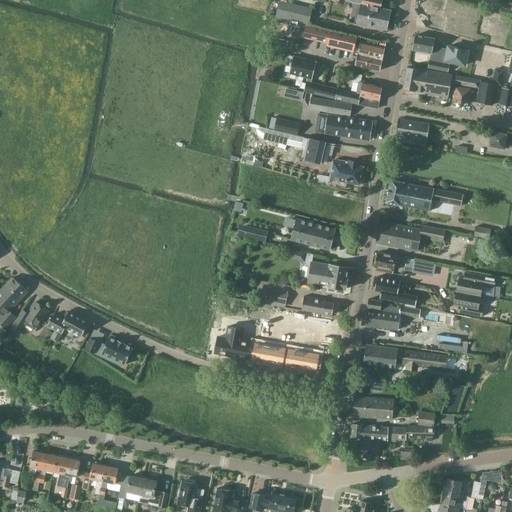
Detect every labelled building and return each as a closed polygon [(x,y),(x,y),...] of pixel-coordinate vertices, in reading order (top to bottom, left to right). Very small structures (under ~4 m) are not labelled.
[(349,0),(350,1),(349,2),(361,4),(357,23),(386,30),(391,10),(380,8),(381,0),(349,0)] [(435,0),(420,0),(418,12),(425,14),(425,15),(430,16),(430,15),(432,16),(429,28),(441,30),(443,19),(440,18),(443,2),(435,0)] [(279,2),(276,17),(294,21),(298,6),(279,2)] [(486,16),(483,32),(493,34),(490,46),(502,49),(509,21),(486,16)] [(361,39),(361,38),(306,25),(303,38),(327,43),(327,46),(334,47),(335,45),(341,46),(340,49),(353,52),(357,38),(361,39)] [(432,53),(435,39),(415,35),(412,50),(432,53)] [(361,38),(361,39),(355,65),(380,71),(385,48),(377,46),(378,43),(361,38)] [(446,58),(438,56),(431,55),(430,60),(429,60),(428,67),(436,69),(448,72),(450,64),(449,64),(450,62),(465,65),(468,50),(448,46),(446,58)] [(304,91),(336,99),(338,90),(338,89),(312,83),(317,62),(293,56),(289,74),(308,78),(307,81),(304,91)] [(473,87),(475,80),(407,67),(403,89),(416,91),(416,93),(421,94),(421,92),(448,97),(451,83),(473,87)] [(493,82),(501,84),(504,71),(496,69),(493,82)] [(493,105),(497,84),(481,81),(477,102),(493,105)] [(338,90),(336,99),(353,103),(378,108),(382,86),(359,82),(356,93),(338,90)] [(500,104),(511,106),(511,90),(503,89),(500,104)] [(326,112),(350,115),(352,104),(311,97),(309,109),(326,112)] [(329,114),(329,115),(318,113),(315,131),(369,140),(372,121),(329,114)] [(297,136),(300,124),(277,118),(277,119),(273,118),(270,129),(297,136)] [(395,136),(412,139),(411,142),(426,145),(427,138),(429,124),(398,119),(395,136)] [(301,148),(299,158),(320,163),(325,142),(304,137),(297,136),(270,129),(260,127),(256,129),(258,134),(260,138),(264,140),(301,148)] [(487,148),(503,151),(506,136),(490,132),(487,148)] [(459,153),(466,155),(467,148),(461,146),(459,153)] [(318,182),(318,183),(328,184),(328,185),(334,186),(346,189),(347,182),(361,185),(361,183),(364,181),(365,176),(363,174),(364,167),(358,165),(359,162),(349,161),(336,159),(335,161),(333,161),(330,177),(319,175),(319,176),(318,182)] [(391,180),(386,203),(429,211),(431,200),(462,206),(464,195),(391,180)] [(306,221),(297,219),(291,240),(329,250),(335,229),(314,223),(313,222),(308,220),(306,221)] [(397,235),(395,247),(417,251),(420,237),(442,241),(444,230),(421,225),(421,230),(380,221),(378,231),(397,235)] [(268,231),(246,226),(244,235),(265,241),(268,231)] [(473,236),(489,239),(491,229),(475,226),(473,236)] [(376,243),(395,247),(397,235),(378,231),(376,243)] [(289,248),(287,257),(304,262),(307,253),(289,248)] [(415,261),(415,260),(396,256),(378,252),(375,267),(393,271),(395,262),(405,264),(404,270),(412,272),(413,270),(415,261)] [(307,253),(304,262),(308,267),(307,278),(309,278),(308,283),(346,289),(349,267),(312,262),(313,255),(307,253)] [(459,278),(457,291),(480,296),(493,298),(494,286),(495,278),(473,274),(471,280),(459,278)] [(0,311),(2,313),(0,315),(0,322),(6,328),(16,317),(9,311),(28,291),(13,277),(0,290),(0,311)] [(398,290),(400,281),(377,277),(374,290),(389,293),(388,300),(402,303),(402,305),(415,308),(418,296),(404,294),(405,292),(398,290)] [(265,289),(263,303),(277,306),(280,292),(265,289)] [(457,291),(454,305),(466,307),(465,313),(481,316),(483,308),(478,308),(480,296),(457,291)] [(304,296),(302,309),(332,315),(334,303),(320,301),(320,299),(304,296)] [(368,299),(367,308),(382,310),(383,306),(381,306),(382,304),(383,304),(383,301),(368,299)] [(9,346),(17,333),(18,334),(25,324),(36,331),(49,310),(36,302),(28,314),(23,310),(11,329),(3,342),(9,346)] [(382,310),(367,308),(365,325),(398,330),(400,315),(419,318),(421,310),(401,307),(401,308),(383,306),(382,310)] [(89,323),(68,312),(64,319),(54,314),(47,325),(62,334),(66,327),(82,336),(89,323)] [(218,337),(215,353),(247,359),(250,342),(241,341),(242,336),(243,329),(228,326),(226,338),(218,337)] [(97,350),(102,352),(101,354),(125,365),(127,362),(129,363),(132,356),(130,355),(133,348),(125,344),(117,340),(117,341),(109,337),(105,346),(100,343),(90,338),(86,348),(95,353),(97,350)] [(255,343),(252,360),(282,365),(285,349),(255,343)] [(407,366),(417,367),(417,365),(442,368),(431,366),(432,355),(444,357),(444,356),(398,350),(398,348),(366,344),(363,365),(395,369),(397,358),(408,359),(407,366)] [(289,349),(286,366),(316,371),(319,355),(289,349)] [(353,416),(393,420),(395,399),(355,395),(353,416)] [(419,412),(418,425),(434,426),(435,413),(419,412)] [(381,441),(382,427),(352,424),(350,442),(361,443),(360,449),(369,450),(370,440),(381,441)] [(388,428),(382,427),(381,441),(387,441),(387,442),(396,442),(396,440),(406,440),(406,438),(426,439),(426,441),(432,441),(432,439),(433,439),(436,427),(406,426),(406,428),(388,428)] [(34,482),(39,483),(41,475),(42,469),(45,453),(33,451),(30,467),(37,468),(34,482)] [(42,469),(54,471),(57,456),(45,453),(42,469)] [(58,486),(63,487),(69,458),(64,457),(63,455),(59,454),(57,456),(54,471),(60,473),(58,486)] [(69,458),(63,487),(68,488),(69,482),(71,482),(72,475),(78,476),(81,461),(80,461),(79,458),(75,457),(73,459),(69,458)] [(94,494),(99,495),(106,466),(101,465),(100,463),(95,462),(94,464),(93,463),(91,473),(85,472),(82,488),(88,490),(91,478),(97,480),(94,494)] [(106,466),(99,495),(105,496),(108,482),(115,483),(118,469),(117,468),(117,466),(112,465),(111,467),(106,466)] [(0,467),(0,480),(10,482),(18,484),(20,472),(0,467)] [(127,492),(140,494),(144,478),(130,475),(128,485),(121,484),(118,497),(126,499),(127,492)] [(149,504),(149,502),(152,503),(151,504),(158,506),(165,508),(169,493),(155,490),(156,487),(157,487),(159,479),(149,477),(148,479),(144,478),(140,494),(139,502),(149,504)] [(447,478),(444,491),(468,496),(464,495),(465,490),(460,489),(462,481),(447,478)] [(182,481),(180,489),(179,489),(178,495),(179,495),(177,504),(188,507),(187,511),(199,511),(202,500),(194,499),(198,484),(195,483),(195,482),(193,481),(191,480),(190,480),(188,480),(185,480),(185,481),(182,481)] [(471,497),(477,498),(480,482),(474,481),(471,497)] [(480,482),(477,498),(483,499),(486,484),(480,482)] [(72,484),(69,497),(79,500),(82,486),(72,484)] [(217,488),(213,511),(215,511),(244,511),(247,501),(232,498),(233,491),(225,490),(226,488),(224,488),(222,487),(220,487),(219,488),(217,488)] [(16,500),(24,502),(26,493),(18,491),(16,500)] [(444,491),(441,504),(456,507),(466,509),(468,496),(444,491)] [(282,511),(285,511),(293,511),(296,511),(296,508),(295,506),(296,498),(285,496),(284,493),(281,493),(279,494),(273,493),(271,499),(265,498),(266,496),(253,493),(250,508),(263,510),(264,506),(270,507),(269,509),(275,510),(274,511),(282,511)] [(358,511),(361,501),(360,501),(358,511),(347,508),(345,511),(358,511)] [(373,511),(371,511),(372,503),(361,501),(358,511),(373,511)]
